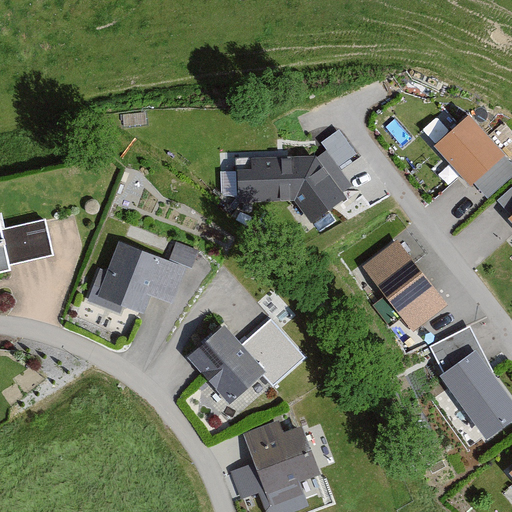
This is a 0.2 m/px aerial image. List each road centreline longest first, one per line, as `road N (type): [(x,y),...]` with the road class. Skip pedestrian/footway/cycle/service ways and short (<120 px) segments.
road 1 (residential): [(225,511),(192,443),(148,390),(85,350),(0,329)]
road 2 (residential): [(511,338),(338,113)]
